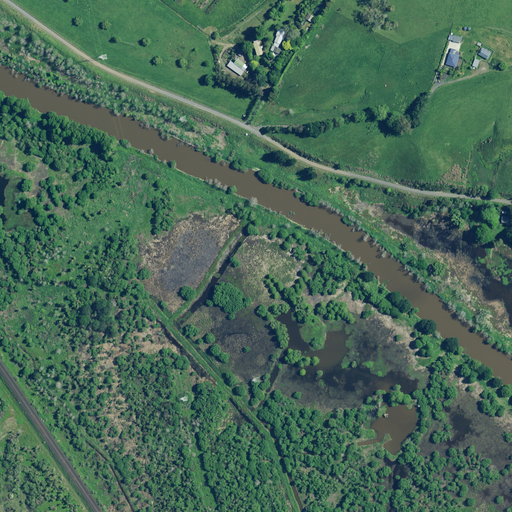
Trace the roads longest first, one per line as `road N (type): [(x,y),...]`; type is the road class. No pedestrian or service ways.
road 1 (unclassified): [(511,202),(415,191),(320,164),(247,123),(108,70),(6,0)]
road 2 (unknown): [(511,70),(439,84),(406,119),(253,127)]
